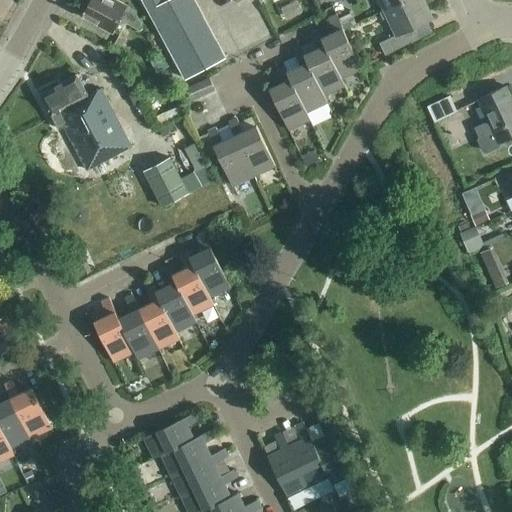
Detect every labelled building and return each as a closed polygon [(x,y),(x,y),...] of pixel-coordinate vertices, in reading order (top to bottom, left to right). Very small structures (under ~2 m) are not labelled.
[(90,0),(82,15),(97,23),(112,32),(119,20),(137,30),(140,25),(134,12),(126,7),(127,6),(115,0),(90,0)] [(194,0),(143,0),(186,79),(225,57),(194,0)] [(317,0),(321,9),(341,0),(383,0),(387,9),(405,0),(317,0)] [(423,0),(405,0),(387,9),(399,33),(379,43),(385,55),(419,39),(413,28),(432,19),(423,0)] [(297,1),(280,8),(286,20),(302,13),(297,1)] [(335,32),(322,38),(341,78),(362,69),(337,15),(329,19),(335,32)] [(344,86),(341,78),(322,38),(319,32),(311,35),(317,49),(305,55),(324,95),(344,86)] [(300,66),(287,72),(307,112),(327,103),(324,95),(305,55),(302,49),(294,52),(300,66)] [(156,73),(168,67),(161,53),(149,58),(156,73)] [(310,120),(307,112),(287,72),(285,66),(277,69),(283,83),(269,89),(288,130),(310,120)] [(88,96),(77,75),(40,94),(59,129),(64,126),(87,170),(132,146),(101,89),(88,96)] [(186,88),(191,101),(215,90),(209,77),(186,88)] [(141,104),(151,100),(142,81),(133,86),(141,104)] [(479,99),(489,121),(475,128),(479,136),(478,140),(483,151),(486,152),(498,147),(500,143),(511,136),(511,99),(506,86),(479,99)] [(450,97),(428,107),(435,122),(457,112),(450,97)] [(254,176),(275,166),(256,125),(243,132),(236,118),(228,122),(235,135),(254,176)] [(235,135),(222,141),(216,128),(208,131),(233,186),(254,176),(235,135)] [(170,157),(145,170),(164,206),(189,192),(182,178),(170,157)] [(197,170),(182,178),(189,192),(214,179),(206,165),(197,170)] [(511,173),(502,179),(511,199),(511,198),(511,173)] [(484,208),(470,215),(475,227),(490,220),(484,208)] [(483,245),(476,228),(460,234),(467,252),(483,245)] [(203,251),(190,257),(210,297),(231,287),(204,233),(196,237),(203,251)] [(210,297),(190,257),(187,251),(179,254),(186,268),(173,274),(193,314),(213,304),(210,297)] [(169,285),(156,291),(176,332),(196,322),(193,314),(173,274),(170,268),(162,272),(169,285)] [(505,270),(490,277),(496,289),(511,282),(505,270)] [(176,332),(156,291),(153,285),(145,289),(152,302),(139,308),(159,349),(179,339),(176,332)] [(159,349),(139,308),(133,295),(125,299),(131,312),(119,318),(134,352),(137,359),(159,349)] [(134,352),(119,318),(109,298),(101,301),(107,315),(94,322),(113,362),(134,352)] [(6,316),(0,319),(0,348),(3,354),(20,345),(6,316)] [(11,398),(30,438),(52,428),(32,387),(19,394),(12,381),(4,384),(11,398)] [(30,438),(11,398),(0,402),(0,427),(11,448),(30,438)] [(201,419),(197,411),(144,437),(154,458),(161,455),(200,435),(203,434),(197,421),(201,419)] [(313,443),(328,476),(331,483),(353,473),(327,420),(319,423),(326,437),(313,443)] [(302,440),(289,446),(308,486),(328,476),(313,443),(303,422),(295,426),(302,440)] [(11,448),(0,427),(0,461),(14,455),(11,448)] [(200,435),(161,455),(171,476),(210,456),(221,451),(215,438),(217,436),(213,429),(203,434),(200,435)] [(308,486),(289,446),(283,432),(275,436),(281,449),(268,456),(287,496),(308,486)] [(221,451),(210,456),(171,476),(181,496),(220,476),(230,472),(224,459),(228,457),(224,449),(221,451)] [(234,470),(230,472),(220,476),(181,496),(188,511),(200,511),(231,496),(224,484),(238,477),(234,470)] [(231,496),(200,511),(252,511),(262,508),(258,500),(244,506),(238,493),(231,496)]
